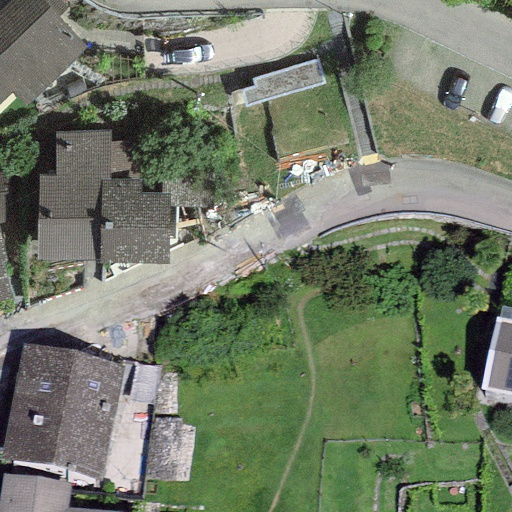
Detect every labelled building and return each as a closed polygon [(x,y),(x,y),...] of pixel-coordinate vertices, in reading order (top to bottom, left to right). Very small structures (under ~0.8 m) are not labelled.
[(25,106),(85,49),(58,15),(43,0),(11,0),(0,10),(0,104),(12,93),(25,106)] [(68,6),(62,0),(43,0),(58,15),(68,6)] [(108,132),(56,132),(56,177),(38,177),(39,259),(98,259),(98,179),(139,179),(139,144),(108,144),(108,132)] [(0,223),(13,221),(1,172),(0,172),(0,223)] [(98,259),(100,265),(168,265),(168,240),(175,241),(176,206),(169,206),(169,193),(162,192),(141,193),(139,179),(98,179),(98,259)] [(176,206),(212,208),(213,182),(162,179),(162,192),(169,193),(169,206),(176,206)] [(0,300),(10,298),(1,264),(5,263),(0,241),(0,300)] [(511,309),(501,307),(499,319),(511,322),(511,309)] [(511,322),(499,319),(496,318),(480,390),(511,396),(511,322)] [(125,366),(23,343),(0,447),(0,456),(100,479),(125,366)] [(0,511),(65,511),(66,509),(69,484),(3,476),(0,499),(0,511)]
